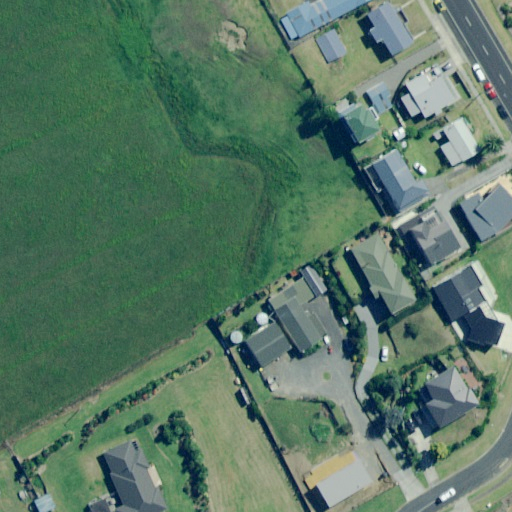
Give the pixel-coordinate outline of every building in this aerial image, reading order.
[(280,21),(290,40),(295,37),(297,39),(370,0),(322,0),(309,7),(307,3),(283,16),(284,19),(280,21)] [(398,9),(392,13),(386,3),(366,15),(373,28),(368,31),(375,43),(380,39),(391,56),(414,42),(405,26),(408,24),(398,9)] [(346,53),(332,30),(314,40),(328,64),(346,53)] [(423,118),(432,113),(434,117),(440,113),(438,109),(447,104),(428,72),(404,86),(409,94),(400,99),(410,117),(419,112),(423,118)] [(390,95),(382,83),(365,93),(379,115),(392,107),(386,98),(390,95)] [(369,108),(364,111),(358,101),(336,114),(354,145),(376,131),(371,122),(376,119),(369,108)] [(451,168),(478,152),(469,135),(473,133),(463,117),(433,135),(435,139),(443,135),(448,143),(440,148),(451,168)] [(407,137),(401,126),(390,133),(396,143),(407,137)] [(415,187),(394,151),(369,166),(390,201),(415,187)] [(438,193),(432,182),(415,192),(421,202),(438,193)] [(481,201),(476,193),(456,203),(481,247),(511,228),(511,200),(496,186),(481,201)] [(443,232),(438,224),(427,231),(417,216),(399,227),(413,250),(417,247),(429,266),(457,249),(445,230),(443,232)] [(367,279),(361,283),(368,294),(374,291),(389,316),(414,301),(375,235),(349,251),(367,279)] [(448,322),(457,317),(460,323),(472,317),(469,311),(491,299),(479,275),(483,273),(478,264),(430,288),(448,322)] [(319,287),(308,270),(300,275),(303,280),(268,301),(299,353),(328,336),(312,309),(304,314),(299,307),(313,299),(309,293),(319,287)] [(257,329),(269,322),(263,311),(251,317),(257,329)] [(289,349),(273,324),(244,342),(261,368),(289,349)] [(244,341),(239,329),(225,335),(231,347),(244,341)] [(472,405),(466,394),(479,386),(466,366),(455,373),(451,367),(421,385),(431,400),(417,409),(430,431),(472,405)] [(113,475),(110,476),(115,489),(91,500),(96,511),(163,511),(167,511),(157,487),(153,489),(145,471),(149,470),(140,449),(135,451),(131,442),(103,454),(113,475)]
